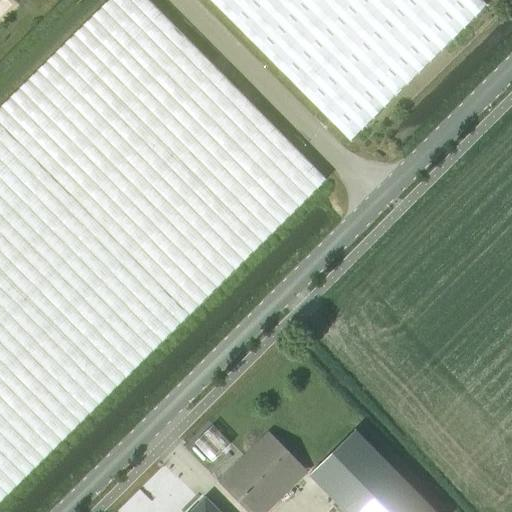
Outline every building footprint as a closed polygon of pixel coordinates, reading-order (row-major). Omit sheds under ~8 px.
[(108,0),(0,107),(0,502),(327,179),(150,0),(108,0)] [(211,0),(350,140),(487,4),(482,0),(211,0)] [(436,511),(355,429),(310,473),(348,511),(436,511)] [(219,481),(249,511),(265,511),(307,471),(268,433),(219,481)] [(219,511),(206,498),(191,511),(219,511)]
